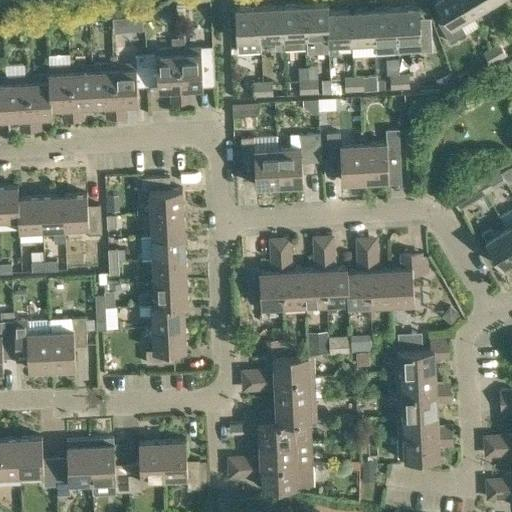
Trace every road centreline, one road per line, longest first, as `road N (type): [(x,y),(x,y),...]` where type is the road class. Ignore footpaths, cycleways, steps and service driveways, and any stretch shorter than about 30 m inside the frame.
road 1 (residential): [(222,220),(431,216),(493,311)]
road 2 (residential): [(0,147),(212,135),(222,220)]
road 3 (residential): [(391,471),(471,482),(466,333),(493,311)]
road 4 (residential): [(0,403),(219,398)]
road 5 (residential): [(219,398),(229,393),(222,220)]
